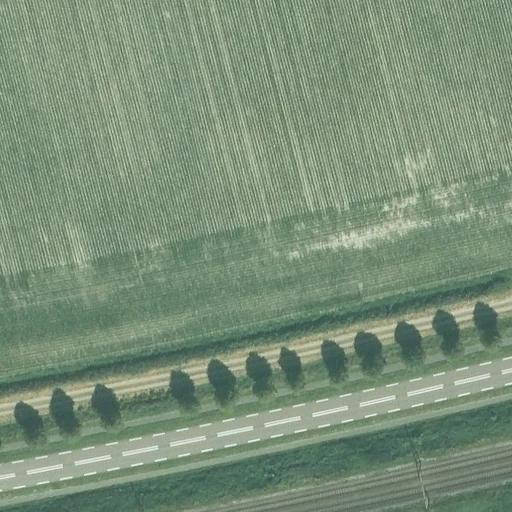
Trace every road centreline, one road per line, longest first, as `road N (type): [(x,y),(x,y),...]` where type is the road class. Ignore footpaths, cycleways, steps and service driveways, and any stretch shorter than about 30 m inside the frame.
road 1 (unclassified): [(0,412),(250,366),(511,300)]
road 2 (primary): [(0,479),(260,429),(511,368)]
